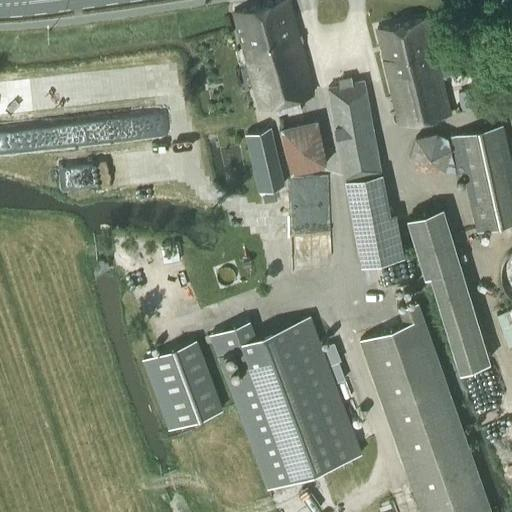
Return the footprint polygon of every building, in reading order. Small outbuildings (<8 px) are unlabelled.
[(288,0),(273,0),(233,10),(258,107),(312,93),(288,0)] [(437,61),(426,17),(377,28),(399,122),(449,112),(440,77),(458,73),(454,57),(437,61)] [(345,176),(367,172),(380,169),(363,79),(328,86),(345,176)] [(461,109),(469,107),(490,102),(486,85),(457,91),(461,109)] [(318,117),(279,126),(290,172),(328,164),(318,117)] [(447,135),(447,136),(437,131),(415,136),(408,156),(423,174),(445,169),(450,151),(456,174),(464,172),(476,227),(511,219),(511,165),(502,123),(447,135)] [(259,189),(284,183),(270,126),(245,132),(259,189)] [(381,172),(346,179),(362,261),(404,253),(395,211),(389,212),(381,172)] [(442,206),(407,217),(418,252),(453,242),(442,206)] [(511,235),(510,237),(505,240),(501,244),(499,248),(497,254),(496,259),(496,264),(498,269),(500,274),(503,277),(506,281),(511,283),(511,235)] [(402,322),(359,338),(410,484),(420,511),(491,511),(418,301),(397,308),(401,318),(402,322)] [(511,307),(496,314),(509,345),(511,343),(511,307)] [(249,318),(210,333),(268,487),(361,452),(309,314),(255,334),(249,318)] [(460,332),(471,367),(489,362),(479,327),(460,332)] [(152,355),(178,425),(222,409),(196,339),(152,355)]
